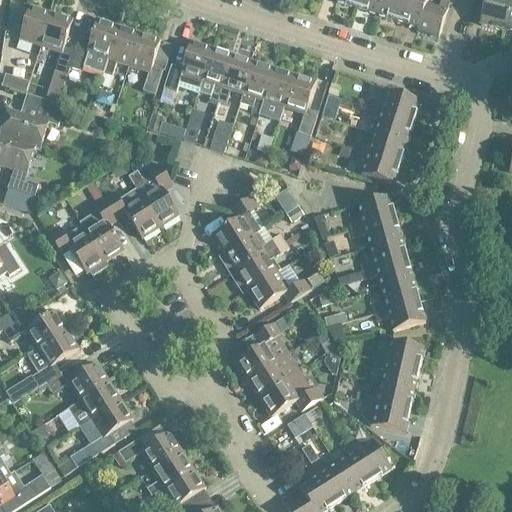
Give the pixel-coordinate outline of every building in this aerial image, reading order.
[(359,0),(336,0),(335,4),(356,11),(359,0)] [(359,0),(356,11),(378,18),(383,0),(359,0)] [(383,0),(378,18),(399,25),(407,0),(383,0)] [(407,0),(399,25),(417,31),(426,7),(428,0),(407,0)] [(511,0),(475,0),(475,1),(487,3),(480,28),(504,34),(511,0)] [(426,7),(417,31),(417,34),(438,41),(450,5),(441,2),(438,11),(426,7)] [(41,50),(51,17),(30,10),(19,43),(17,51),(30,55),(32,47),(41,50)] [(73,24),(51,17),(41,50),(61,56),(55,75),(67,79),(70,71),(69,71),(75,54),(64,51),(73,24)] [(77,47),(75,54),(69,71),(70,71),(82,75),(84,70),(91,72),(104,76),(108,63),(119,30),(97,23),(89,50),(77,47)] [(108,63),(104,76),(103,77),(112,80),(116,66),(128,70),(139,37),(119,30),(108,63)] [(161,43),(139,37),(128,70),(148,76),(142,95),(155,99),(163,74),(152,71),(161,43)] [(198,96),(212,52),(191,45),(182,72),(171,68),(163,93),(176,97),(179,89),(198,96)] [(233,58),(212,52),(198,96),(210,99),(209,103),(218,106),(233,58)] [(233,58),(218,106),(226,108),(230,94),(243,98),(253,65),(233,58)] [(274,72),(253,65),(243,98),(255,102),(250,116),(259,119),(274,72)] [(274,72),(259,119),(267,121),(272,107),(284,111),(295,78),(274,72)] [(6,77),(1,90),(25,98),(29,85),(6,77)] [(295,78),(284,111),(304,118),(298,136),(310,140),(318,116),(307,112),(316,85),(295,78)] [(338,98),(340,88),(332,86),(329,95),(338,98)] [(369,111),(414,125),(420,105),(388,95),(384,108),(371,104),(369,111)] [(9,113),(0,139),(0,140),(35,151),(35,152),(39,153),(48,126),(58,129),(64,110),(27,98),(22,112),(27,113),(25,119),(9,113)] [(319,115),(334,117),(336,104),(321,102),(319,115)] [(414,125),(369,111),(366,120),(379,124),(375,136),(407,146),(414,125)] [(183,143),(196,147),(206,116),(193,112),(186,134),(183,143)] [(152,117),(147,132),(158,136),(163,121),(152,117)] [(233,127),(219,123),(210,151),(224,155),(228,143),(233,127)] [(169,129),(166,137),(183,143),(186,134),(169,129)] [(152,150),(155,138),(146,135),(143,134),(139,146),(152,150)] [(358,146),(356,152),(401,166),(407,146),(375,136),(371,150),(358,146)] [(0,140),(0,139),(0,169),(13,174),(7,193),(3,208),(30,216),(34,201),(38,189),(24,184),(35,152),(35,151),(0,140)] [(401,166),(356,152),(353,162),(365,165),(361,178),(393,189),(401,166)] [(297,160),(293,172),(300,174),(303,163),(297,160)] [(141,201),(160,231),(179,219),(164,194),(173,189),(159,167),(148,174),(151,179),(144,183),(138,174),(128,180),(141,201)] [(160,231),(141,201),(124,212),(114,196),(103,202),(117,224),(126,218),(141,243),(160,231)] [(219,261),(254,239),(242,222),(259,211),(252,200),(230,214),(237,224),(212,239),(224,257),(219,261)] [(351,234),(396,222),(390,200),(357,209),(361,223),(348,226),(351,234)] [(67,202),(57,208),(67,223),(76,217),(67,202)] [(103,226),(86,236),(105,266),(124,254),(108,230),(117,224),(103,202),(93,209),(103,226)] [(304,218),(299,209),(286,217),(291,226),(304,218)] [(325,219),(316,222),(323,243),(333,239),(325,219)] [(396,222),(351,234),(353,242),(365,239),(369,252),(402,243),(396,222)] [(105,266),(86,236),(69,247),(59,231),(48,237),(62,259),(71,253),(86,278),(89,276),(92,280),(107,270),(105,266)] [(254,239),(219,261),(231,279),(284,245),(280,238),(261,250),(254,239)] [(339,257),(334,243),(324,247),(329,261),(339,257)] [(402,243),(369,252),(372,264),(360,268),(363,276),(408,264),(402,243)] [(284,245),(231,279),(242,298),(247,294),(277,276),(270,265),(289,253),(284,245)] [(0,280),(7,276),(9,280),(20,273),(4,247),(0,249),(0,280)] [(408,264),(363,276),(365,284),(377,280),(381,294),(414,285),(408,264)] [(288,293),(277,276),(247,294),(260,313),(284,298),(290,307),(311,293),(305,283),(288,293)] [(414,285),(381,294),(384,306),(372,309),(375,318),(420,306),(414,285)] [(329,296),(319,299),(322,309),(332,307),(329,296)] [(420,306),(375,318),(377,325),(389,322),(393,335),(426,326),(420,306)] [(37,353),(67,334),(55,315),(35,328),(29,318),(3,335),(10,346),(26,336),(37,353)] [(345,315),(326,320),(325,320),(328,329),(348,324),(345,315)] [(277,365),(288,358),(277,340),(282,337),(275,326),(254,340),(260,350),(236,365),(248,384),(277,366),(277,365)] [(67,334),(37,353),(48,370),(32,380),(39,391),(46,387),(61,378),(61,377),(55,368),(79,353),(67,334)] [(327,339),(319,344),(323,351),(331,346),(327,339)] [(97,350),(102,361),(124,350),(119,340),(97,350)] [(373,364),(419,375),(424,352),(391,344),(388,358),(375,355),(373,364)] [(300,377),(288,358),(277,365),(277,366),(248,384),(260,402),(289,384),(300,377)] [(419,375),(373,364),(371,371),(384,374),(381,387),(414,396),(419,375)] [(67,373),(61,377),(61,378),(46,387),(53,398),(69,388),(80,405),(109,386),(97,367),(73,383),(67,373)] [(300,401),(289,384),(260,402),(272,421),(296,406),(302,415),(323,402),(316,391),(300,401)] [(80,405),(68,413),(72,420),(85,412),(92,423),(121,404),(109,386),(80,405)] [(414,396),(381,387),(378,400),(366,397),(359,396),(357,403),(364,405),(409,417),(414,396)] [(364,405),(357,403),(350,402),(348,410),(362,413),(362,414),(375,416),(372,430),(405,437),(409,417),(364,405)] [(121,404),(92,423),(79,431),(90,448),(69,461),(70,462),(58,469),(65,480),(115,448),(109,439),(133,423),(121,404)] [(152,474),(182,455),(169,436),(146,451),(140,442),(114,459),(121,470),(141,456),(152,474)] [(348,445),(373,484),(391,473),(373,444),(361,452),(354,441),(348,445)] [(373,484),(348,445),(340,450),(347,460),(337,467),(356,495),(373,484)] [(310,447),(302,451),(311,466),(319,461),(310,447)] [(0,453),(0,485),(11,478),(0,461),(4,459),(0,453)] [(182,455),(152,474),(140,482),(151,500),(164,492),(193,473),(182,455)] [(318,464),(312,468),(338,507),(356,495),(337,467),(325,475),(318,464)] [(311,484),(299,491),(304,498),(313,511),(329,511),(338,507),(312,468),(304,473),(311,484)] [(193,473),(164,492),(175,509),(170,511),(184,511),(181,507),(205,492),(193,473)] [(15,475),(11,478),(0,485),(0,509),(0,510),(1,511),(19,511),(50,492),(62,485),(56,475),(44,482),(42,479),(25,490),(15,475)] [(313,511),(304,498),(299,491),(281,503),(286,511),(313,511)] [(128,511),(119,497),(107,504),(111,511),(128,511)]
